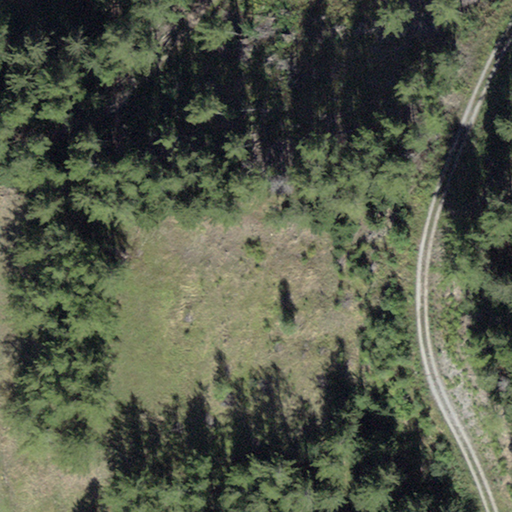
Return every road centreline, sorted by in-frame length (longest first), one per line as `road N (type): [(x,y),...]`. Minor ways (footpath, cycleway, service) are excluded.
road 1 (track): [(483,511),(422,350),(424,227),(475,74),(511,25)]
road 2 (track): [(0,177),(64,135),(205,0)]
